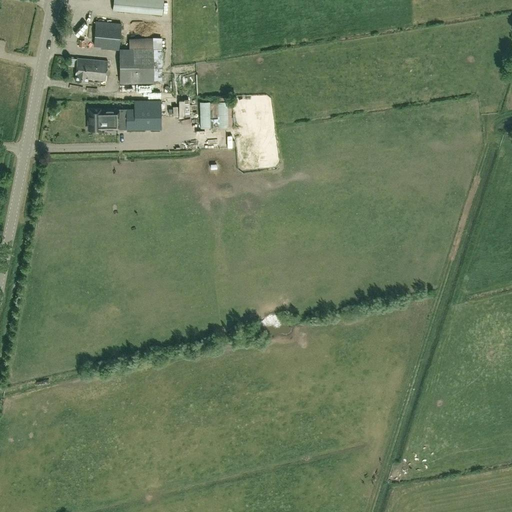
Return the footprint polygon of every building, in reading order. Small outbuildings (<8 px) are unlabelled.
[(113,0),(113,10),(162,15),(163,0),(113,0)] [(118,50),(120,24),(96,21),(93,45),(102,46),(101,48),(118,50)] [(163,77),(163,35),(154,35),(154,77),(163,77)] [(149,83),(149,54),(118,55),(119,84),(149,83)] [(106,81),(107,61),(77,58),(75,76),(75,81),(87,82),(88,79),(106,81)] [(210,97),(200,98),(200,123),(228,122),(228,97),(218,97),(218,100),(210,101),(210,97)] [(117,129),(161,129),(161,100),(134,101),(134,109),(104,109),(88,109),(88,126),(101,126),(101,123),(117,123),(117,129)]
